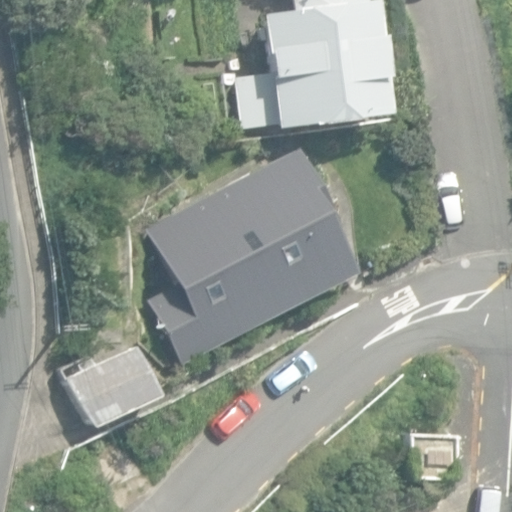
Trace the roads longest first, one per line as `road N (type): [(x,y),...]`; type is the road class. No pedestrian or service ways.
road 1 (residential): [(504,297),(426,308),(342,360),(184,511)]
road 2 (residential): [(460,0),(504,297)]
road 3 (residential): [(504,297),(496,511)]
